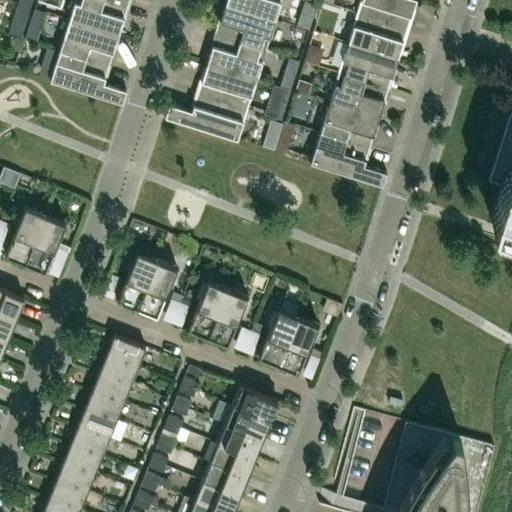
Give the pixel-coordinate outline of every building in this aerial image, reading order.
[(118,33),(127,4),(115,0),(73,0),(68,18),(118,33)] [(274,17),(279,0),(225,0),(225,2),(274,17)] [(406,26),(414,0),(360,0),(357,11),(406,26)] [(265,47),(274,17),(225,2),(215,31),(265,47)] [(397,56),(406,26),(357,11),(347,40),(397,56)] [(24,32),(27,20),(18,18),(15,29),(24,32)] [(108,63),(118,33),(68,18),(59,47),(108,63)] [(0,51),(9,51),(6,31),(0,32),(0,51)] [(256,77),(265,47),(215,31),(206,61),(256,77)] [(406,45),(426,44),(425,33),(405,34),(406,45)] [(387,86),(397,56),(347,40),(338,70),(387,86)] [(309,43),(304,58),(318,62),(322,47),(309,43)] [(103,80),(108,63),(59,47),(49,78),(122,101),(126,87),(103,80)] [(246,107),(256,77),(206,61),(197,91),(246,107)] [(378,116),(387,86),(338,70),(329,100),(378,116)] [(290,88),(293,78),(282,75),(279,84),(290,88)] [(294,89),(307,93),(310,81),(298,77),(294,89)] [(237,137),(246,107),(197,91),(191,108),(168,101),(164,114),(237,137)] [(369,145),(378,116),(329,100),(319,130),(369,145)] [(511,104),(489,179),(501,183),(503,177),(503,176),(504,174),(505,173),(506,172),(507,171),(509,170),(509,169),(510,169),(511,169),(511,168),(511,104)] [(274,149),(286,153),(295,123),(283,119),(274,149)] [(363,163),(369,145),(319,130),(310,160),(382,183),(386,170),(363,163)] [(511,168),(511,169),(510,169),(509,169),(509,170),(507,171),(506,172),(505,173),(504,174),(503,176),(503,177),(501,183),(490,217),(511,223),(511,168)] [(24,261),(44,212),(25,204),(23,207),(20,205),(13,222),(16,224),(5,253),(24,261)] [(60,241),(66,224),(63,223),(64,220),(44,212),(24,261),(44,269),(56,240),(60,241)] [(11,222),(1,218),(0,220),(0,228),(7,231),(11,222)] [(60,241),(57,248),(68,253),(71,246),(60,241)] [(136,306),(156,257),(137,249),(135,252),(132,251),(125,268),(128,269),(117,298),(136,306)] [(172,286),(179,269),(175,268),(176,265),(156,257),(136,306),(156,314),(168,285),(172,286)] [(207,335),(227,285),(207,277),(206,280),(202,279),(195,296),(199,297),(187,327),(207,335)] [(242,315),(249,298),(245,296),(247,293),(227,285),(207,335),(227,343),(238,313),(242,315)] [(0,310),(15,316),(23,296),(0,286),(0,310)] [(171,297),(179,301),(183,293),(174,289),(171,297)] [(183,293),(179,301),(188,305),(192,296),(183,293)] [(324,309),(338,315),(343,302),(330,296),(324,309)] [(277,363),(297,313),(278,305),(276,309),(273,307),(266,324),(269,326),(258,355),(277,363)] [(0,333),(7,336),(15,316),(0,310),(0,333)] [(313,343),(320,326),(316,325),(317,321),(297,313),(277,363),(297,371),(309,342),(313,343)] [(241,326),(250,329),(254,321),(245,317),(241,326)] [(254,321),(250,329),(259,333),(262,324),(254,321)] [(253,357),(258,335),(237,330),(232,352),(253,357)] [(138,363),(145,344),(113,332),(106,350),(138,363)] [(312,345),(309,352),(319,356),(321,349),(312,345)] [(130,381),(138,363),(106,350),(98,368),(130,381)] [(201,375),(204,368),(188,362),(186,369),(201,375)] [(123,399),(130,381),(98,368),(91,386),(123,399)] [(183,375),(181,382),(196,388),(198,381),(183,375)] [(193,395),(196,388),(181,382),(178,389),(193,395)] [(269,417),(277,397),(239,382),(231,402),(269,417)] [(116,417),(123,399),(91,386),(84,404),(116,417)] [(176,394),(173,401),(188,407),(191,400),(176,394)] [(185,414),(188,407),(173,401),(170,408),(185,414)] [(261,436),(269,417),(231,402),(224,421),(261,436)] [(109,434),(116,417),(84,404),(77,422),(109,434)] [(168,412),(165,419),(180,425),(183,418),(168,412)] [(178,433),(180,425),(165,419),(163,426),(178,433)] [(474,511),(493,442),(407,419),(381,511),(474,511)] [(253,455),(261,436),(224,421),(216,440),(253,455)] [(102,452),(109,434),(77,422),(70,439),(102,452)] [(161,431),(158,438),(173,445),(176,437),(161,431)] [(170,452),(173,445),(158,438),(155,445),(170,452)] [(94,470),(102,452),(70,439),(62,457),(94,470)] [(246,474),(253,455),(216,440),(209,459),(246,474)] [(153,450),(150,457),(165,463),(168,456),(153,450)] [(87,488),(94,470),(62,457),(55,475),(87,488)] [(162,470),(165,463),(150,457),(147,464),(162,470)] [(238,493),(246,474),(209,459),(201,478),(238,493)] [(145,469),(142,476),(158,482),(160,475),(145,469)] [(80,506),(87,488),(55,475),(48,493),(80,506)] [(155,489),(158,482),(142,476),(140,483),(155,489)] [(230,511),(238,493),(201,478),(193,497),(230,511)] [(150,501),(156,504),(159,496),(153,494),(138,488),(135,495),(150,501)] [(43,511),(77,511),(80,506),(48,493),(41,511),(43,511)] [(230,511),(193,497),(184,493),(176,511),(230,511)] [(147,508),(150,501),(135,495),(132,502),(147,508)]
